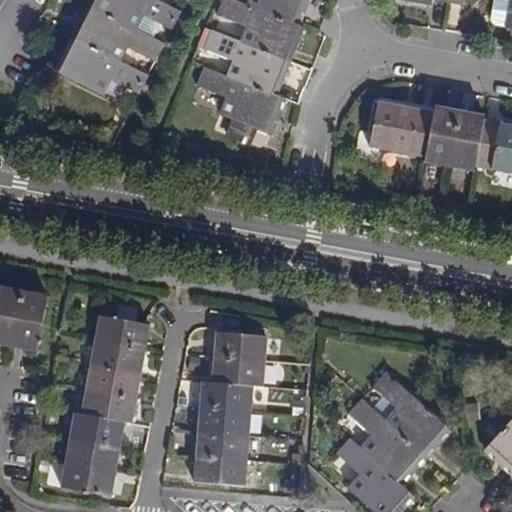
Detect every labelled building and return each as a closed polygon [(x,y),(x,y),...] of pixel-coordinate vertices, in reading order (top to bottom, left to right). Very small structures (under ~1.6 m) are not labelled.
[(92,0),(89,8),(137,32),(144,18),(171,32),(181,13),(155,0),(92,0)] [(305,28),(296,25),(247,5),(233,0),(225,0),(218,17),(246,29),(241,44),(290,64),(305,28)] [(249,0),(247,5),(296,25),(306,0),(249,0)] [(511,0),(449,0),(449,4),(464,7),(464,0),(511,0),(507,29),(511,30),(511,0)] [(137,32),(89,8),(73,40),(121,64),(128,51),(154,65),(164,46),(137,32)] [(276,98),(290,64),(241,44),(211,32),(204,51),(232,64),(227,77),(276,98)] [(148,78),(121,64),(73,40),(57,73),(104,97),(112,83),(138,96),(148,78)] [(276,98),(227,77),(205,69),(198,88),(226,100),(220,116),(270,135),(284,101),(276,98)] [(370,148),(426,159),(435,114),(379,103),(370,148)] [(435,114),(426,159),(426,163),(451,168),(459,127),(448,124),(451,110),(436,107),(435,114)] [(459,127),(461,113),(451,110),(448,124),(459,127)] [(459,127),(451,168),(475,173),(476,168),(485,122),(486,118),(461,113),(459,127)] [(476,168),(511,174),(511,126),(485,122),(476,168)] [(0,289),(0,346),(11,348),(21,294),(0,289)] [(46,298),(21,294),(11,348),(35,352),(46,298)] [(94,343),(143,352),(147,326),(98,318),(94,343)] [(213,359),(263,363),(265,338),(215,335),(213,359)] [(94,343),(89,367),(138,376),(143,352),(94,343)] [(211,384),(252,387),(262,388),(263,363),(213,359),(211,384)] [(138,376),(89,367),(85,391),(134,401),(138,376)] [(395,410),(384,422),(424,458),(449,431),(387,374),(372,390),(395,410)] [(252,387),(211,384),(201,383),(199,410),(250,414),(252,387)] [(129,425),(134,401),(85,391),(81,416),(122,424),(129,425)] [(371,437),(360,449),(400,486),(424,458),(384,422),(362,402),(349,417),(371,437)] [(248,437),(250,414),(199,410),(197,433),(248,437)] [(69,439),(118,448),(122,424),(81,416),(73,415),(69,439)] [(511,475),(511,420),(485,450),(511,475)] [(197,433),(195,458),(245,462),(248,437),(197,433)] [(69,439),(64,464),(113,473),(118,448),(69,439)] [(400,486),(360,449),(350,440),(337,455),(358,475),(346,488),(372,511),(399,511),(413,497),(400,486)] [(245,462),(195,458),(193,484),(243,487),(245,462)] [(113,473),(64,464),(59,489),(109,498),(113,473)]
